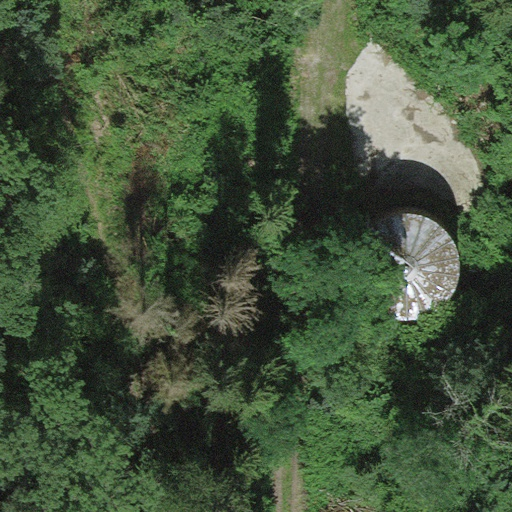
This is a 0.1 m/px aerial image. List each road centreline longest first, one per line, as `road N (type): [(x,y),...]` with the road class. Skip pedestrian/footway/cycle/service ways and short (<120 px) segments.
road 1 (track): [(153,511),(115,285),(35,0)]
road 2 (track): [(336,0),(289,511)]
